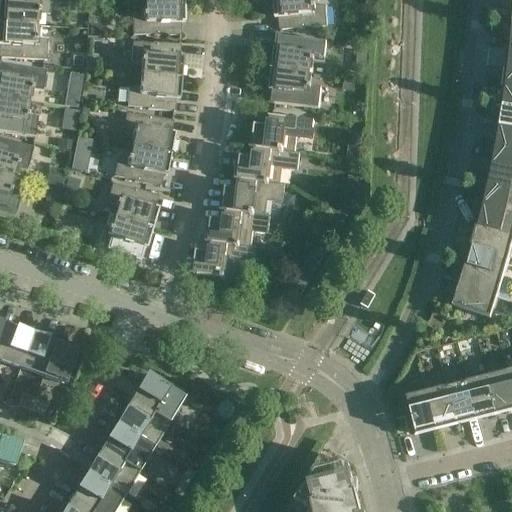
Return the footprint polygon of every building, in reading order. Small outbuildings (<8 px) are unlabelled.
[(0,25),(36,28),(37,15),(49,16),(49,0),(1,0),(1,4),(0,4),(0,25)] [(313,0),(273,0),(275,20),(278,19),(279,32),(327,28),(325,7),(314,8),(313,0)] [(184,3),(144,4),(144,16),(132,16),(132,36),(153,36),(153,37),(180,37),(180,24),(184,24),(184,3)] [(36,28),(0,25),(0,59),(46,62),(47,41),(36,40),(36,28)] [(272,71),(311,76),(313,64),(324,65),(327,44),(279,38),(278,51),(274,50),(272,71)] [(141,76),(181,80),(183,59),(179,58),(180,46),(153,44),(152,45),(132,43),(130,63),(142,64),(141,76)] [(357,54),(356,74),(367,74),(368,54),(357,54)] [(0,99),(28,104),(30,92),(42,94),(45,73),(0,65),(0,99)] [(311,76),(272,71),(269,92),(273,93),(271,105),(319,111),(321,90),(310,88),(311,76)] [(181,80),(141,76),(140,89),(128,88),(127,108),(147,109),(147,111),(174,113),(175,101),(179,101),(181,80)] [(511,90),(506,90),(503,110),(511,111),(511,90)] [(28,104),(0,99),(0,133),(34,139),(38,118),(26,116),(28,104)] [(65,100),(64,108),(77,110),(78,102),(65,100)] [(511,111),(503,110),(500,130),(511,132),(511,111)] [(131,148),(170,156),(174,135),(171,134),(173,122),(146,117),(146,118),(126,114),(122,134),(133,136),(131,148)] [(255,148),(255,150),(295,155),(295,154),(297,140),(312,141),(314,123),(269,118),(269,119),(268,130),(255,128),(254,135),(252,148),(255,148)] [(511,132),(500,130),(496,150),(511,153),(511,132)] [(0,176),(13,180),(16,168),(27,170),(32,150),(0,141),(0,176)] [(57,141),(56,151),(71,151),(72,142),(57,141)] [(170,156),(131,148),(129,160),(117,158),(114,178),(134,182),(133,183),(160,188),(163,176),(166,177),(170,156)] [(240,180),(240,181),(280,186),(280,185),(282,171),(297,173),(300,155),(295,154),(295,155),(255,150),(254,161),(240,160),(240,167),(239,167),(238,180),(240,180)] [(511,153),(496,150),(492,171),(511,174),(511,153)] [(66,172),(50,168),(46,185),(62,189),(66,172)] [(511,195),(511,174),(492,171),(488,191),(511,195)] [(13,180),(0,176),(0,211),(15,215),(21,194),(9,192),(13,180)] [(226,211),(226,213),(265,218),(266,217),(267,203),(283,204),(285,186),(280,185),(280,186),(240,181),(239,193),(226,191),(225,198),(223,211),(226,211)] [(114,219),(152,230),(158,210),(155,209),(158,197),(132,189),(131,190),(112,185),(106,204),(117,207),(114,219)] [(48,190),(45,203),(59,206),(62,194),(48,190)] [(511,217),(511,195),(488,191),(483,211),(511,217)] [(511,238),(511,217),(483,211),(479,230),(511,238)] [(268,236),(270,218),(266,217),(265,218),(226,213),(224,224),(211,223),(210,230),(208,243),(211,243),(211,244),(251,249),(251,248),(253,234),(268,236)] [(152,230),(114,219),(110,231),(99,227),(93,246),(113,252),(113,254),(139,261),(143,250),(146,251),(152,230)] [(509,260),(511,250),(511,238),(479,230),(473,250),(509,260)] [(251,248),(251,249),(211,244),(210,256),(197,254),(196,261),(195,261),(194,274),(197,274),(196,278),(198,278),(198,277),(213,278),(213,281),(219,281),(219,279),(221,279),(221,281),(224,281),(225,280),(236,281),(238,266),(254,267),(256,249),(251,248)] [(504,280),(509,260),(473,250),(468,270),(504,280)] [(468,270),(462,289),(498,300),(510,304),(511,296),(511,282),(504,280),(468,270)] [(288,287),(281,300),(292,306),(299,293),(288,287)] [(498,300),(462,289),(455,311),(491,321),(498,300)] [(447,311),(440,308),(429,333),(440,338),(446,324),(442,322),(447,311)] [(0,353),(9,327),(0,323),(0,353)] [(32,335),(9,327),(0,353),(0,362),(20,370),(32,335)] [(55,342),(32,335),(20,370),(42,377),(55,342)] [(55,342),(42,377),(66,386),(78,351),(55,342)] [(511,396),(506,375),(487,379),(496,416),(511,411),(511,396)] [(147,376),(131,401),(169,424),(184,399),(181,396),(183,392),(170,383),(167,388),(147,376)] [(487,379),(467,384),(476,421),(496,416),(487,379)] [(467,384),(447,389),(456,426),(476,421),(467,384)] [(447,389),(428,394),(437,431),(456,426),(447,389)] [(437,431),(428,394),(407,400),(416,435),(414,436),(437,431)] [(31,411),(35,399),(25,395),(20,408),(31,411)] [(35,399),(31,411),(41,415),(45,402),(35,399)] [(131,401),(117,425),(154,449),(152,451),(160,455),(163,450),(156,446),(169,424),(131,401)] [(405,419),(396,421),(399,432),(407,430),(405,419)] [(117,425),(101,450),(139,473),(152,451),(154,449),(117,425)] [(21,446),(0,438),(0,464),(13,469),(21,446)] [(101,450),(86,475),(124,498),(139,473),(101,450)] [(360,511),(350,468),(336,460),(333,466),(323,461),(324,459),(323,459),(295,504),(296,504),(297,503),(306,508),(312,507),(312,511),(360,511)] [(86,475),(71,500),(91,511),(115,511),(124,498),(86,475)] [(91,511),(71,500),(63,511),(91,511)]
